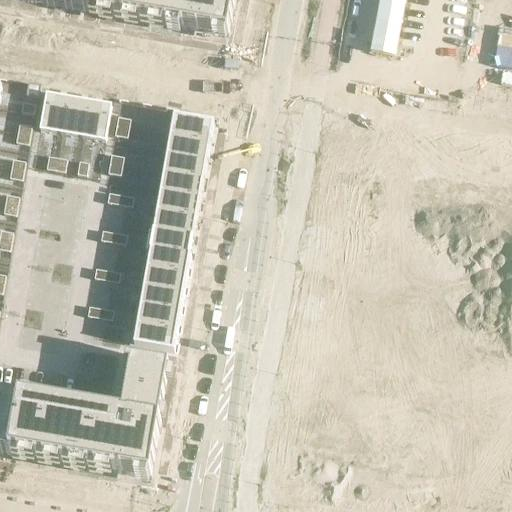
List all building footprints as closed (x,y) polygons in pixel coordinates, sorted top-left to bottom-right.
[(0,0),(87,14),(229,39),(235,0),(0,0)] [(511,76),(503,75),(501,87),(511,88),(511,76)] [(28,86),(26,99),(39,102),(41,89),(28,86)] [(46,101),(40,134),(62,138),(69,102),(47,98),(46,101)] [(69,102),(62,138),(84,142),(90,105),(69,102)] [(90,105),(84,142),(105,145),(112,109),(90,105)] [(23,106),(21,116),(34,118),(36,109),(23,106)] [(170,118),(166,138),(211,145),(214,126),(177,120),(170,118)] [(118,121),(117,130),(129,132),(131,123),(118,121)] [(19,128),(18,137),(30,139),(32,130),(19,128)] [(117,130),(115,140),(128,142),(129,132),(117,130)] [(18,137),(16,146),(29,149),(30,139),(18,137)] [(166,138),(163,157),(208,164),(211,145),(166,138)] [(344,149),(328,147),(319,196),(323,196),(284,418),(339,428),(344,399),(378,205),(406,210),(415,162),(344,149)] [(163,157),(160,176),(204,184),(208,164),(163,157)] [(111,159),(110,168),(123,170),(124,161),(111,159)] [(49,160),(46,173),(56,174),(58,162),(49,160)] [(58,162),(56,174),(65,176),(67,163),(58,162)] [(13,163),(11,173),(24,175),(26,166),(13,163)] [(80,165),(77,178),(87,180),(89,167),(80,165)] [(110,168),(108,177),(121,180),(123,170),(110,168)] [(11,173),(10,182),(22,184),(24,175),(11,173)] [(453,179),(432,175),(426,211),(447,214),(453,179)] [(160,176),(156,195),(201,203),(204,184),(160,176)] [(471,182),(453,179),(447,214),(465,217),(471,182)] [(489,185),(471,182),(465,217),(483,221),(489,185)] [(483,221),(504,224),(510,189),(489,185),(483,221)] [(156,195),(153,214),(198,222),(201,203),(156,195)] [(109,197),(107,206),(120,209),(122,199),(109,197)] [(7,199),(5,208),(18,210),(20,201),(7,199)] [(122,199),(120,209),(132,211),(134,201),(122,199)] [(5,208),(4,217),(16,220),(18,210),(5,208)] [(153,214),(149,233),(194,241),(198,222),(153,214)] [(149,233),(146,252),(191,260),(194,241),(149,233)] [(1,234),(0,237),(0,243),(12,246),(13,237),(1,234)] [(103,235),(101,244),(113,246),(115,237),(103,235)] [(115,237),(113,246),(126,249),(127,239),(115,237)] [(442,244),(430,242),(429,250),(441,252),(442,244)] [(0,243),(0,253),(10,255),(12,246),(0,243)] [(453,254),(454,246),(442,244),(441,252),(453,254)] [(478,250),(466,248),(464,256),(476,258),(478,250)] [(488,260),(489,252),(478,250),(476,258),(488,260)] [(146,253),(143,271),(188,279),(191,260),(146,252),(146,253)] [(143,271),(139,291),(184,298),(188,279),(143,271)] [(96,272),(94,282),(107,284),(108,275),(96,272)] [(108,275),(107,284),(119,287),(121,277),(108,275)] [(509,287),(501,286),(499,298),(507,299),(509,287)] [(139,291),(136,310),(181,317),(184,298),(139,291)] [(499,298),(497,309),(504,311),(507,299),(499,298)] [(89,310),(88,320),(100,322),(102,313),(89,310)] [(136,310),(133,329),(178,337),(181,317),(136,310)] [(102,313),(100,322),(112,324),(114,315),(102,313)] [(502,325),(494,324),(492,335),(500,337),(502,325)] [(133,329),(129,348),(162,353),(162,354),(174,356),(178,337),(133,329)] [(490,347),(498,349),(500,337),(492,335),(490,347)] [(0,455),(114,475),(116,475),(152,482),(161,428),(161,426),(158,426),(169,367),(160,365),(137,361),(137,363),(139,364),(130,416),(0,393),(0,455)] [(495,363),(487,361),(485,373),(493,375),(495,363)] [(483,385),(491,386),(493,375),(485,373),(483,385)] [(489,401),(481,399),(479,411),(487,412),(489,401)] [(477,423),(485,424),(487,412),(479,411),(477,423)] [(278,442),(267,502),(324,511),(511,511),(511,461),(492,458),(487,491),(301,458),(303,446),(278,442)]
